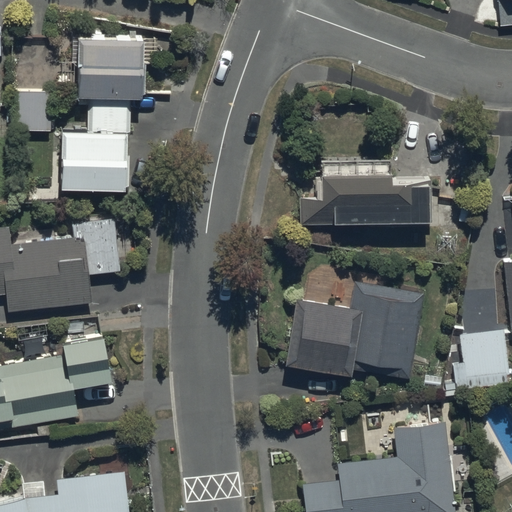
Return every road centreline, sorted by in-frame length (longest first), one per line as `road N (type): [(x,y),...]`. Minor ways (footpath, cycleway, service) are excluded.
road 1 (residential): [(213,511),(196,306),(207,196),(267,8)]
road 2 (residential): [(267,8),(458,76),(511,83)]
